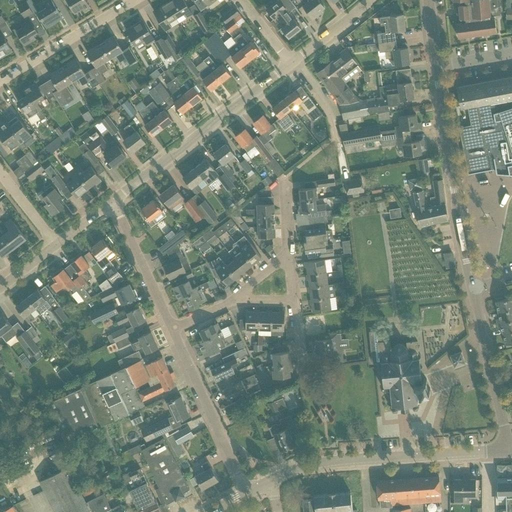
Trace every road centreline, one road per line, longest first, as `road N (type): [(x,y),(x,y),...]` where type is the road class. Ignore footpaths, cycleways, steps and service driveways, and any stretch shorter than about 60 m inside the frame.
road 1 (tertiary): [(473,289),(428,0)]
road 2 (tertiary): [(272,480),(318,464),(508,451)]
road 3 (residential): [(113,200),(290,63)]
road 4 (residential): [(244,492),(171,329)]
road 5 (tertiary): [(508,451),(473,289)]
road 6 (residential): [(0,83),(137,0)]
road 7 (residential): [(171,329),(113,200)]
